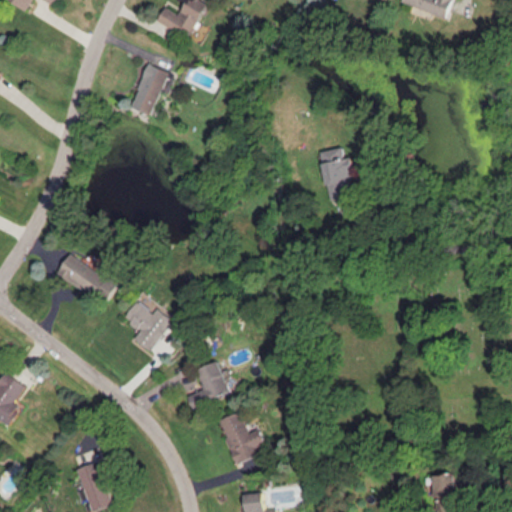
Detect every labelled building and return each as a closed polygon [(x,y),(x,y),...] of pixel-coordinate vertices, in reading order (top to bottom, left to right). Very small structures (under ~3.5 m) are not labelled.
[(15,0),(29,9),(35,0),(50,0),(55,3),(57,0),(15,0)] [(160,19),(190,37),(211,2),(206,0),(189,0),(182,13),(169,6),(160,19)] [(404,0),(449,16),(454,0),(404,0)] [(153,113),(163,90),(168,92),(176,72),(151,62),(133,105),(153,113)] [(323,150),(334,199),(360,194),(352,156),(347,157),(345,145),(323,150)] [(107,302),(120,283),(73,251),(60,270),(107,302)] [(155,349),(177,315),(161,304),(157,311),(139,299),(127,317),(143,328),(137,337),(155,349)] [(233,390),(220,359),(199,368),(208,387),(192,394),(197,406),(233,390)] [(0,382),(0,418),(9,425),(23,406),(16,401),(28,384),(8,370),(0,382)] [(261,453),(259,446),(268,443),(262,427),(251,431),(243,410),(222,418),(239,462),(261,453)] [(80,467),(95,510),(116,503),(101,460),(80,467)] [(459,511),(460,473),(439,473),(438,511),(459,511)] [(279,511),(279,506),(268,508),(266,490),(246,492),(247,511),(279,511)]
